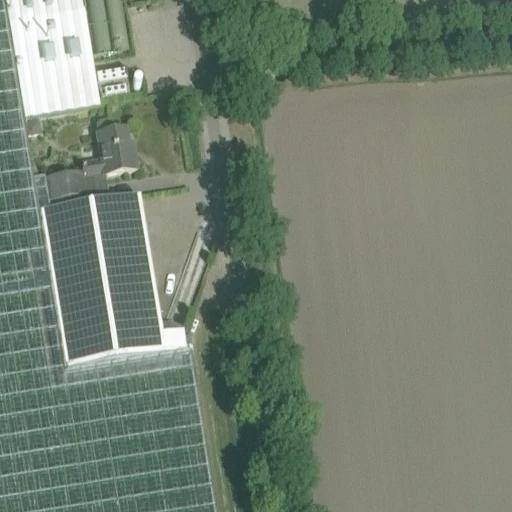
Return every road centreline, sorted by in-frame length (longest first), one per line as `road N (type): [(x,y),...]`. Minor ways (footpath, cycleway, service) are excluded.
road 1 (unclassified): [(275,511),(200,78)]
road 2 (unclassified): [(511,54),(200,78)]
